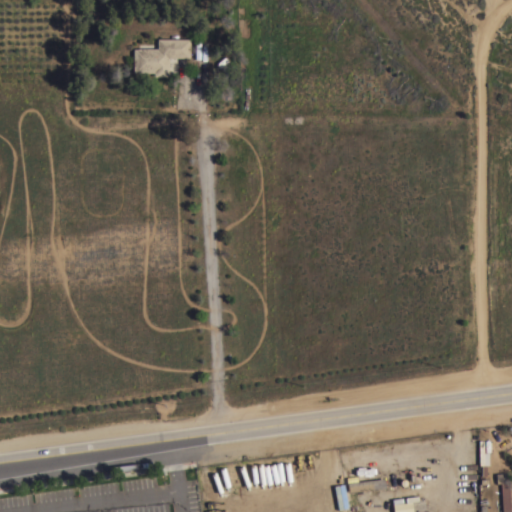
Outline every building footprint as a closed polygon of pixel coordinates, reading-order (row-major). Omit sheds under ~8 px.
[(190,38),(190,57),(169,57),(169,76),(154,76),(154,72),(133,72),(133,48),(137,48),(137,42),(157,42),(157,38),(190,38)] [(484,453),(489,453),(489,464),(479,465),(478,440),(484,440),(484,453)] [(497,484),(496,474),(506,473),(506,482),(509,482),(511,511),(508,511),(502,511),(500,483),(497,484)] [(384,478),(386,488),(385,488),(386,490),(387,490),(387,493),(386,493),(386,495),(374,497),(375,502),(359,504),(358,499),(350,500),(349,493),(350,492),(348,492),(347,482),(384,478)] [(412,502),(412,511),(393,511),(393,504),(412,502)]
